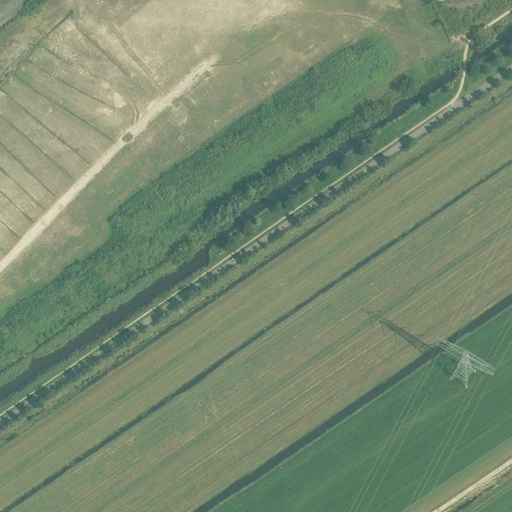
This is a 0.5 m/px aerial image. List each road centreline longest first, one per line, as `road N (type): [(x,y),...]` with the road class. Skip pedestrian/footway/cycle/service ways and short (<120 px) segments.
road 1 (unknown): [(0,434),(511,80)]
road 2 (track): [(0,273),(198,68)]
